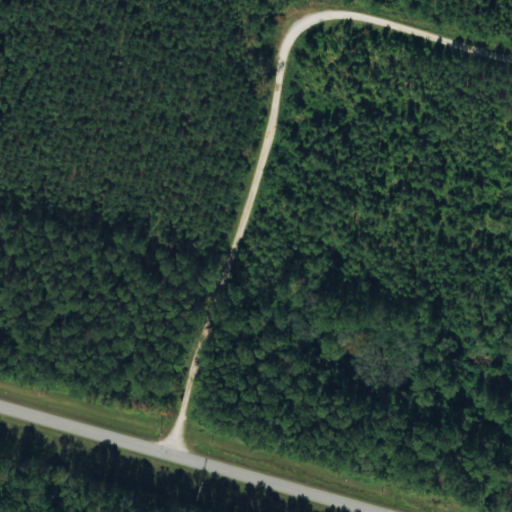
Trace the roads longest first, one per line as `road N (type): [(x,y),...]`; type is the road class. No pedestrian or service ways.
road 1 (residential): [(169,466),(258,114),(303,30),(377,10),(511,38)]
road 2 (residential): [(335,511),(0,412)]
